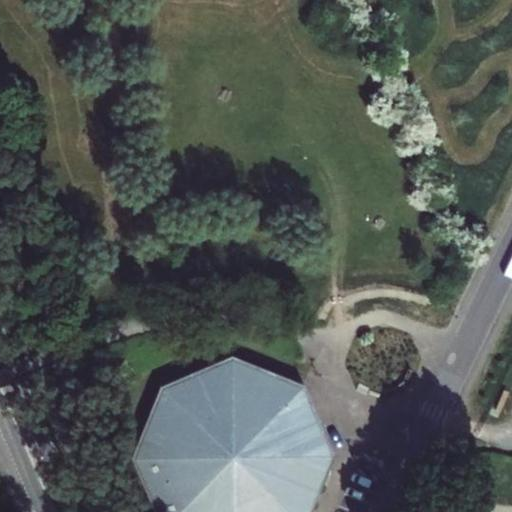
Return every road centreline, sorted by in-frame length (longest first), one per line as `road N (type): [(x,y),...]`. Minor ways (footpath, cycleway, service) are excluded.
road 1 (residential): [(511,252),(387,511)]
road 2 (secondary): [(78,511),(0,319)]
